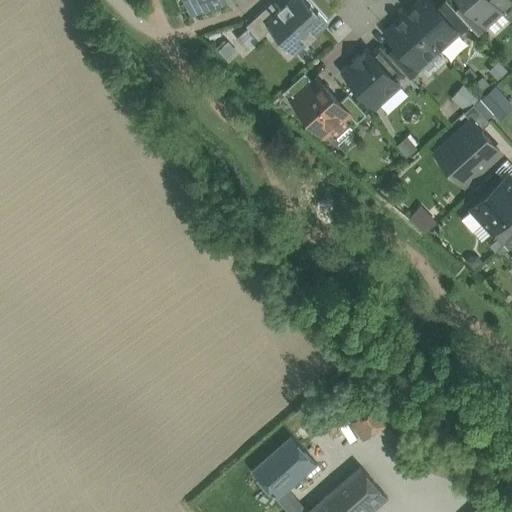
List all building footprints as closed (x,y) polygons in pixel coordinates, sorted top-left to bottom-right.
[(189,0),(193,12),(227,1),(227,0),(189,0)] [(290,0),(281,9),(266,22),(268,24),(272,29),(285,43),(295,54),(329,24),(327,21),(308,0),(290,0)] [(438,10),(429,0),(422,0),(406,15),(438,50),(438,51),(447,61),(448,60),(439,50),(458,32),(438,10)] [(492,0),(463,0),(465,3),(485,24),(486,23),(501,10),(501,9),(492,0)] [(492,0),(501,9),(510,1),(509,0),(492,0)] [(456,11),(448,1),(438,10),(458,32),(468,24),(456,11)] [(274,2),(247,26),(260,40),(272,29),(268,24),(266,22),(281,9),(274,2)] [(485,24),(465,3),(456,11),(468,24),(479,35),(488,26),(486,23),(485,24)] [(438,50),(406,15),(386,33),(398,46),(418,68),(438,51),(438,50)] [(389,55),(381,46),(372,54),(396,80),(405,73),(389,55)] [(418,68),(398,46),(389,55),(405,73),(418,87),(419,87),(410,76),(418,68)] [(372,54),(368,49),(344,71),(376,106),(385,98),(386,95),(397,85),(398,87),(400,85),(396,80),(372,54)] [(340,102),(318,78),(293,101),(325,136),(330,131),(337,138),(337,137),(340,140),(353,128),(350,126),(351,125),(345,118),(349,114),(350,113),(340,102)] [(367,114),(349,94),(340,102),(350,113),(349,114),(357,123),(367,114)] [(491,122),(474,104),(465,113),(473,121),(474,121),(482,130),(491,122)] [(482,130),(474,121),(473,121),(438,154),(465,183),(500,151),(482,130)] [(511,181),(508,176),(472,208),(472,209),(484,222),(493,232),(511,215),(511,181)] [(484,222),(472,209),(461,218),(474,232),(484,222)] [(511,215),(493,232),(504,244),(511,236),(511,215)] [(373,394),(346,414),(364,440),(392,420),(373,394)] [(293,435),(253,470),(278,498),(288,489),(318,463),(293,435)] [(361,466),(334,490),(353,511),(370,511),(388,497),(361,466)] [(307,511),(288,489),(278,498),(290,511),(307,511)] [(308,511),(353,511),(334,490),(308,511)] [(493,511),(484,500),(471,511),(493,511)]
